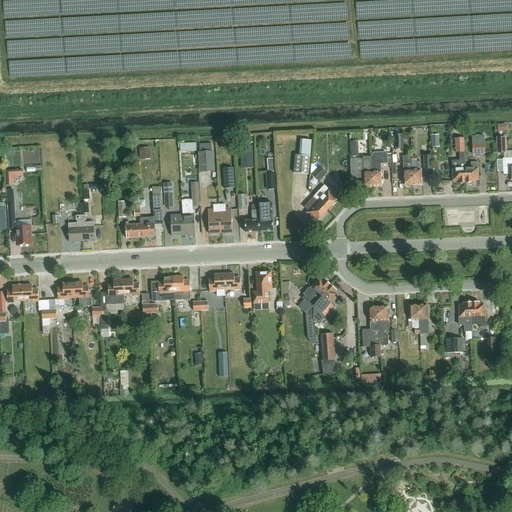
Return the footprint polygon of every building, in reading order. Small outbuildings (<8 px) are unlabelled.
[(398,129),(390,129),(391,138),(394,138),(393,135),(399,135),(398,129)] [(399,135),(393,135),(394,138),(394,150),(404,150),(403,135),(399,135)] [(439,135),(431,136),(432,148),(440,148),(439,135)] [(472,136),(472,144),(473,155),(485,155),(484,136),(472,136)] [(506,137),(497,138),(497,154),(507,154),(506,137)] [(455,139),(456,154),(465,153),(464,138),(455,139)] [(200,145),(200,152),(212,151),(211,144),(200,145)] [(150,148),(140,148),(140,160),(151,160),(150,148)] [(212,151),(200,152),(201,172),(213,171),(212,151)] [(372,158),(373,187),(383,186),(383,178),(382,164),(389,164),(388,153),(373,154),(372,155),(373,157),(372,157),(372,158)] [(252,165),(252,154),(241,155),(241,165),(252,165)] [(466,183),(465,169),(465,162),(465,154),(460,155),(460,161),(452,162),(453,182),(458,182),(458,184),(466,183)] [(299,156),(296,156),(294,174),(308,175),(310,157),(299,156)] [(412,157),(413,185),(422,185),(421,161),(417,161),(417,156),(412,156),(412,157)] [(431,156),(424,156),(424,171),(432,170),(431,156)] [(365,187),(373,187),(372,158),(372,157),(363,157),(365,187)] [(413,185),(412,157),(403,157),(404,186),(413,185)] [(511,181),(511,158),(503,159),(504,175),(507,175),(507,177),(510,177),(511,181)] [(471,169),(465,169),(466,183),(474,183),(474,181),(479,181),(478,169),(479,169),(478,163),(471,163),(471,169)] [(320,182),(328,174),(320,166),(312,175),(320,182)] [(234,168),(223,169),(224,189),(235,189),(234,168)] [(23,171),(7,171),(8,186),(15,186),(15,182),(19,177),(23,177),(23,171)] [(276,174),(267,174),(268,190),(277,190),(276,174)] [(174,208),(172,184),(164,184),(165,208),(174,208)] [(191,184),(192,197),(192,209),(199,208),(198,184),(191,184)] [(314,198),(328,211),(338,199),(333,195),(335,193),(331,189),(329,191),(324,186),(314,198)] [(165,212),(164,200),(163,187),(152,188),(154,212),(162,212),(165,212)] [(246,195),(238,196),(238,211),(247,210),(246,195)] [(317,222),(328,211),(314,198),(305,208),(309,212),(308,213),(317,222)] [(258,205),(260,232),(274,231),(273,220),(272,204),(258,205)] [(15,205),(8,205),(9,222),(16,222),(15,205)] [(260,232),(258,205),(252,205),(252,221),(245,221),(246,233),(260,232)] [(220,213),(221,234),(233,233),(232,208),(226,208),(226,213),(220,213)] [(221,234),(220,213),(214,214),(214,209),(208,210),(210,235),(221,234)] [(183,216),(184,236),(196,235),(194,215),(183,216)] [(83,242),(81,216),(76,216),(76,221),(78,221),(78,224),(69,225),(70,243),(83,242)] [(86,216),(81,216),(83,242),(96,241),(95,223),(85,224),(85,221),(86,221),(86,216)] [(184,236),(183,216),(171,216),(172,237),(184,236)] [(140,219),(141,225),(141,239),(155,238),(154,218),(140,219)] [(16,228),(16,243),(19,243),(20,246),(29,246),(29,242),(32,242),(31,222),(23,223),(23,228),(16,228)] [(141,239),(141,225),(130,226),(129,223),(126,223),(127,240),(141,239)] [(253,304),(267,304),(269,303),(268,289),(273,289),(272,272),(256,273),(257,293),(253,293),(253,304)] [(234,274),(224,275),(225,290),(234,289),(234,292),(241,291),(240,278),(235,278),(234,274)] [(216,290),(225,290),(224,275),(214,275),(215,279),(209,280),(210,293),(217,293),(216,290)] [(184,277),(174,278),(175,293),(184,292),(184,294),(191,294),(190,281),(184,281),(184,277)] [(175,301),(175,293),(174,278),(164,278),(164,282),(159,283),(160,302),(175,301)] [(304,301),(298,307),(302,310),(314,321),(314,320),(313,309),(312,307),(316,302),(321,297),(331,286),(324,280),(323,282),(320,279),(311,289),(309,288),(303,295),(305,296),(303,299),(304,301)] [(125,304),(124,296),(123,280),(114,281),(114,285),(108,285),(109,296),(106,296),(107,305),(125,304)] [(134,280),(123,280),(124,296),(133,295),(133,297),(140,297),(140,284),(134,284),(134,280)] [(65,299),(74,299),(73,283),(63,284),(63,288),(58,288),(58,300),(56,300),(56,306),(59,306),(59,307),(65,307),(65,299)] [(73,283),(74,299),(80,299),(80,307),(92,307),(92,298),(90,298),(89,287),(83,287),(83,283),(73,283)] [(15,302),(24,302),(23,286),(13,287),(13,291),(7,291),(8,304),(15,304),(15,302)] [(33,286),(23,286),(24,302),(32,301),(32,303),(39,303),(39,289),(33,290),(33,286)] [(316,302),(312,307),(313,309),(314,320),(319,324),(325,316),(326,317),(335,307),(331,304),(339,296),(336,293),(337,291),(331,286),(321,297),(316,302)] [(208,302),(200,302),(201,311),(209,310),(208,302)] [(472,304),(473,326),(480,325),(480,328),(486,328),(486,317),(485,317),(485,305),(480,305),(480,303),(472,304)] [(150,305),(151,314),(158,314),(158,304),(150,305)] [(473,332),(473,326),(472,304),(463,304),(464,306),(459,306),(460,318),(459,318),(460,326),(466,326),(466,332),(473,332)] [(415,335),(420,335),(419,306),(410,306),(411,320),(409,320),(410,329),(415,329),(415,335)] [(428,306),(419,306),(420,335),(421,350),(426,350),(426,335),(429,335),(428,306)] [(17,315),(19,311),(16,307),(12,308),(10,311),(13,315),(17,315)] [(107,307),(100,308),(100,317),(108,317),(107,307)] [(379,308),(381,346),(389,346),(387,307),(379,308)] [(382,358),(381,346),(379,308),(370,308),(371,330),(363,331),(363,348),(370,348),(371,359),(382,358)] [(108,317),(100,317),(100,321),(101,330),(108,330),(108,320),(108,317)] [(7,323),(0,323),(1,335),(10,334),(9,323),(7,323)] [(317,343),(315,323),(308,331),(309,339),(313,344),(317,343)] [(327,335),(321,335),(323,361),(335,360),(333,337),(328,337),(327,335)] [(496,356),(496,338),(487,338),(487,356),(496,356)] [(463,354),(463,339),(447,339),(447,354),(463,354)] [(10,356),(3,357),(4,365),(11,365),(10,356)] [(229,377),(228,361),(219,362),(220,378),(229,377)] [(363,384),(382,383),(381,375),(362,376),(363,384)] [(15,388),(14,378),(5,378),(5,388),(10,388),(10,390),(14,390),(13,388),(15,388)] [(117,500),(113,510),(116,511),(129,511),(132,506),(117,500)]
